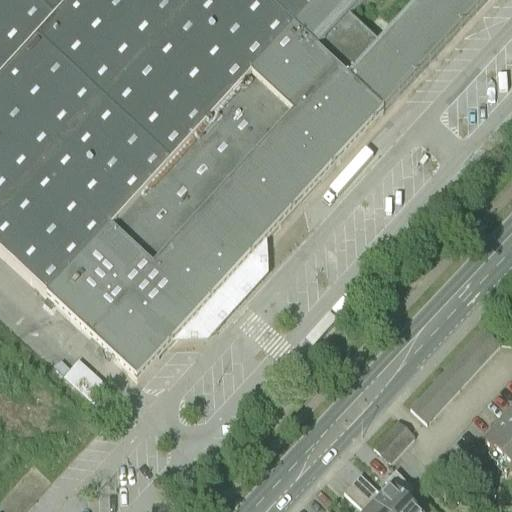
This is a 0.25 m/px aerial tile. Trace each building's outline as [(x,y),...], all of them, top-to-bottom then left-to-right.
[(494,0),(0,0),(0,257),(137,385),(177,343),(210,343),(267,282),(267,244),(494,0)] [(483,332),(409,412),(427,428),(501,348),(483,332)] [(107,396),(115,383),(80,361),(72,375),(107,396)] [(511,413),(482,445),(511,473),(511,413)] [(397,424),(373,452),(391,468),(415,440),(397,424)] [(345,493),(363,508),(374,496),(357,480),(345,493)] [(416,511),(390,488),(373,506),(379,511),(416,511)]
